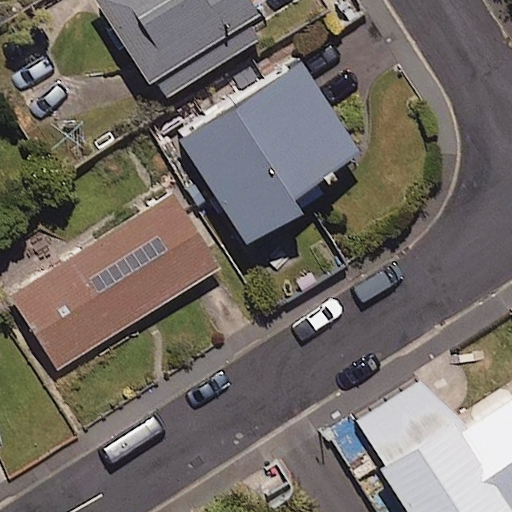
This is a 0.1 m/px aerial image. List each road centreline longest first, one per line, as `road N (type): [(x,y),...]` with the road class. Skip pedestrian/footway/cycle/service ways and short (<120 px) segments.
road 1 (residential): [(264,390),(511,228)]
road 2 (residential): [(70,511),(264,390)]
road 3 (residential): [(434,0),(511,122)]
road 4 (residential): [(264,390),(342,511)]
